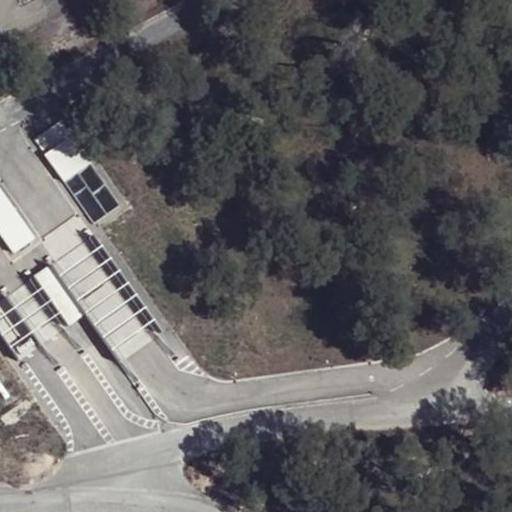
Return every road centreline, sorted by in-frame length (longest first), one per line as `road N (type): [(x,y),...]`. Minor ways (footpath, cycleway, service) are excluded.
road 1 (unclassified): [(137,471),(316,419),(511,413)]
road 2 (unclassified): [(0,117),(216,0)]
road 3 (unclassified): [(0,489),(137,471)]
